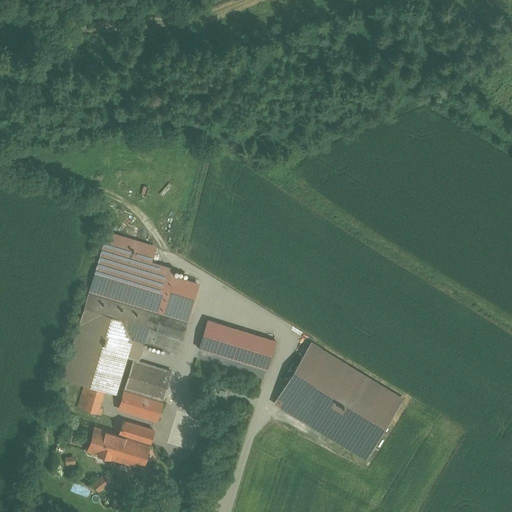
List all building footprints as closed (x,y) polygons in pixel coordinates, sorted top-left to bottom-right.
[(107,233),(64,378),(85,384),(103,390),(115,393),(132,339),(178,352),(198,285),(161,273),(163,266),(150,262),(155,248),(107,233)] [(276,341),(208,320),(199,349),(267,370),(276,341)] [(403,400),(311,343),(275,402),(367,459),(403,400)] [(172,372),(134,360),(124,391),(162,402),(172,372)] [(103,390),(85,384),(78,407),(96,412),(98,408),(103,390)] [(162,402),(124,391),(119,409),(157,420),(162,402)] [(154,430),(123,421),(119,434),(150,444),(154,430)] [(119,434),(95,427),(88,451),(142,468),(150,444),(119,434)] [(103,477),(93,484),(99,491),(108,483),(103,477)] [(74,485),(71,491),(87,496),(89,490),(74,485)]
